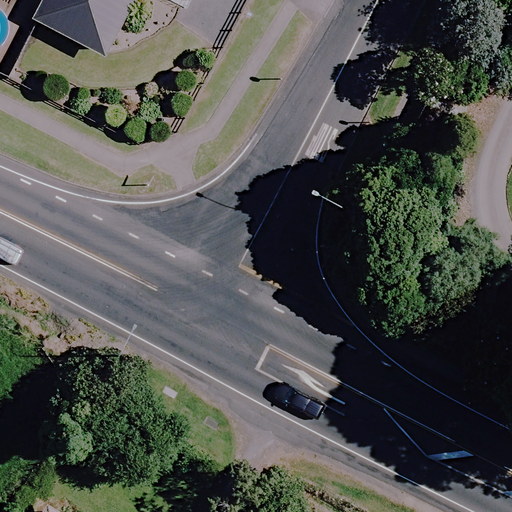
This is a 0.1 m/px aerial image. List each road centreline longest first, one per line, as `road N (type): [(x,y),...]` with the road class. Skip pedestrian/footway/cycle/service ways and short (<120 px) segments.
road 1 (unclassified): [(375,0),(212,314)]
road 2 (primary): [(212,314),(511,466)]
road 3 (primary): [(0,208),(212,314)]
